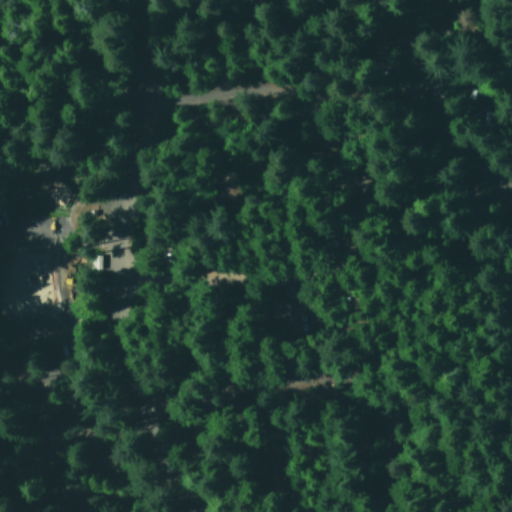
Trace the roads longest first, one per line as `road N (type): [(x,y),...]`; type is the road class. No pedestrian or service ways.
road 1 (residential): [(204,511),(145,433),(141,409),(134,297),(151,90),(138,0)]
road 2 (residential): [(144,241),(262,262),(300,248),(332,202),(316,144),(233,91),(151,90)]
road 3 (residential): [(360,511),(377,487),(368,420),(299,378),(141,409)]
road 4 (residential): [(91,511),(45,408),(44,356),(68,332),(65,232)]
road 5 (residential): [(354,0),(511,176)]
road 6 (residential): [(0,244),(138,222)]
